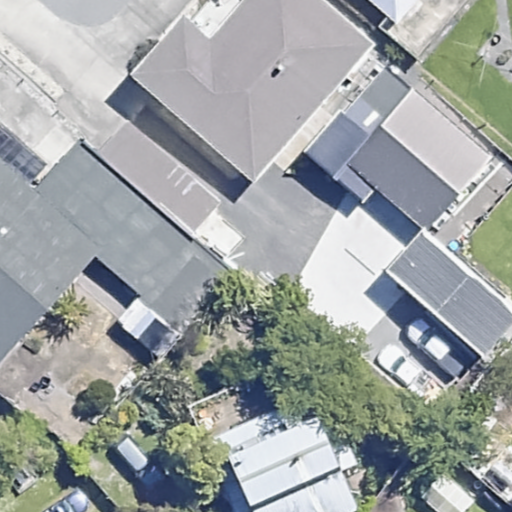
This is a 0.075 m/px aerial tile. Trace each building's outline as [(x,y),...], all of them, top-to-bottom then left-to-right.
[(115,0),(61,0),(93,27),(115,0)] [(367,48),(313,0),(230,0),(200,34),(180,16),(129,73),(250,180),(367,48)] [(370,0),(424,48),(463,3),(459,0),(370,0)] [(487,162),(410,91),(347,161),(424,231),(487,162)] [(0,360),(136,195),(76,145),(35,195),(0,166),(0,360)] [(511,386),(511,344),(510,343),(457,401),(480,422),(511,386)] [(255,416),(217,432),(245,499),(343,458),(315,391),(255,416)]
